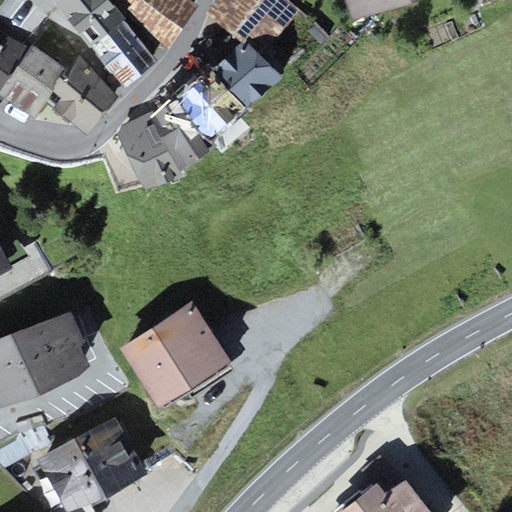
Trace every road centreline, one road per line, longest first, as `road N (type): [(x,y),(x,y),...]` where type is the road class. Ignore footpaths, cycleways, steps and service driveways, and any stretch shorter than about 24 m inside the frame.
road 1 (secondary): [(240,511),(396,374),(511,307)]
road 2 (residential): [(134,103),(99,132),(79,137),(0,123)]
road 3 (residential): [(134,103),(44,0)]
road 4 (residential): [(214,0),(198,32),(134,103)]
